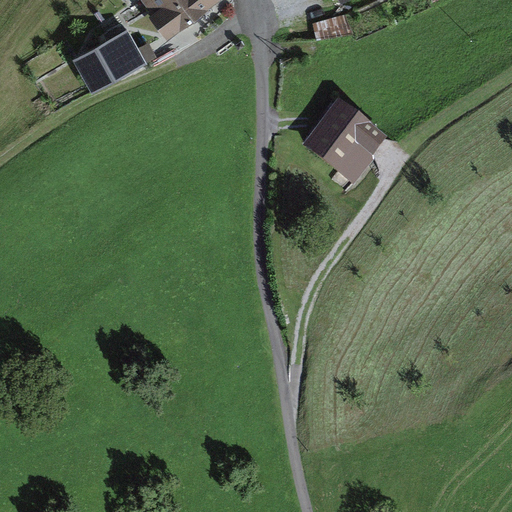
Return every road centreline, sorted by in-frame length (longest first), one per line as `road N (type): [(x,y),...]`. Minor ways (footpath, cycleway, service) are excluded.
road 1 (unclassified): [(250,0),(262,70),(261,273),(308,511)]
road 2 (track): [(0,160),(75,106),(253,13)]
road 3 (track): [(395,168),(451,113),(511,75)]
